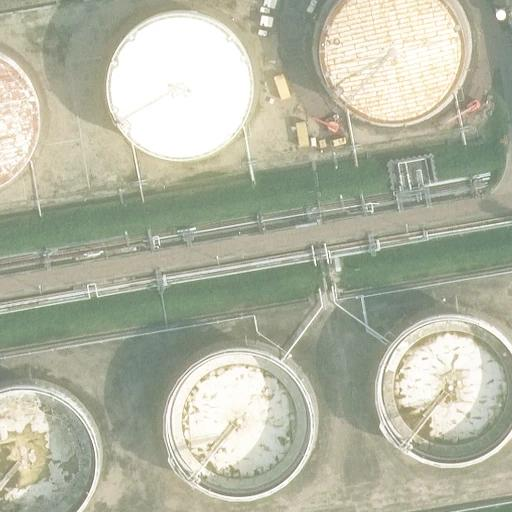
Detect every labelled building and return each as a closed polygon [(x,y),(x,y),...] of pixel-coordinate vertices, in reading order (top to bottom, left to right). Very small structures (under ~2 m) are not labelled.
[(466,44),(466,43),(465,35),(464,28),(460,15),(454,4),(451,0),(331,0),(324,13),(320,25),(317,40),(318,55),(322,68),(325,76),(329,82),(336,93),(344,100),(349,104),(362,111),(375,115),(384,117),(390,117),(404,116),(411,115),(419,112),(434,104),(445,95),(454,83),(460,71),(464,58),(466,44)] [(254,78),(254,77),(252,62),(248,48),(244,40),(240,34),(230,23),(218,14),(205,8),(193,5),(184,4),(176,4),(165,5),(150,10),(138,17),(132,22),(127,27),(118,38),(112,51),(108,63),(107,78),(108,92),(113,106),(119,117),(127,128),(135,135),(148,143),(155,146),(162,148),(178,150),(192,150),(205,146),(212,143),(219,139),(230,131),(240,119),(248,106),(252,92),(254,78)] [(0,181),(12,176),(36,151),(46,109),(33,71),(9,47),(0,44),(0,181)] [(511,344),(505,335),(493,325),(482,318),(475,316),(467,313),(455,312),(441,312),(431,314),(425,316),(413,323),(407,326),(401,332),(392,342),(385,355),(382,362),(380,369),(378,383),(379,397),(381,405),(384,412),(391,426),(399,435),(405,441),(412,446),(422,451),(434,456),(449,458),(463,457),(473,455),(479,452),(491,446),(502,437),(511,426),(511,425),(511,344)] [(312,417),(312,416),(311,402),(307,389),(301,377),(292,365),(281,356),(269,349),(257,345),(250,344),(242,343),(229,344),(219,346),(212,348),(206,351),(198,356),(188,364),(179,375),(173,386),(170,393),(168,401),(166,415),(168,430),(172,443),(178,455),(182,461),(187,467),(198,476),(210,483),(222,487),(229,488),(237,489),(250,488),(260,486),(267,484),(279,477),(289,469),(298,460),(301,455),(306,446),(309,437),(311,431),(312,417)] [(0,511),(76,511),(91,496),(101,455),(88,416),(65,392),(31,381),(0,385),(0,511)]
